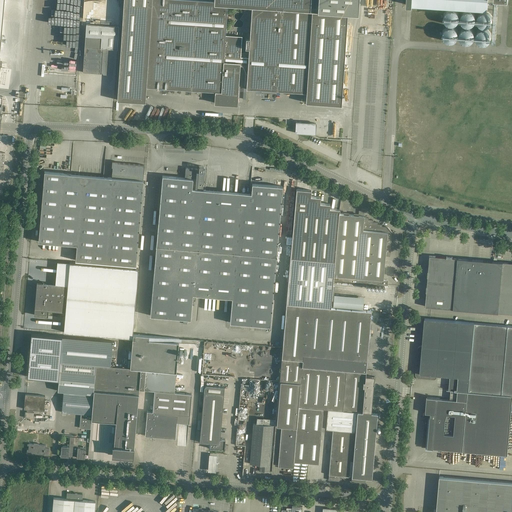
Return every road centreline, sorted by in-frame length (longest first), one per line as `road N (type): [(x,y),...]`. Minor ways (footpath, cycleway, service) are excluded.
road 1 (unclassified): [(417,218),(255,141),(34,127)]
road 2 (unclassified): [(388,500),(0,465)]
road 3 (unclassified): [(0,465),(34,127)]
road 4 (unclassified): [(388,500),(417,218)]
road 5 (unknown): [(225,463),(224,385),(207,373),(195,383),(194,462)]
road 6 (unknown): [(20,265),(85,276),(94,304),(90,316),(73,323),(15,319)]
